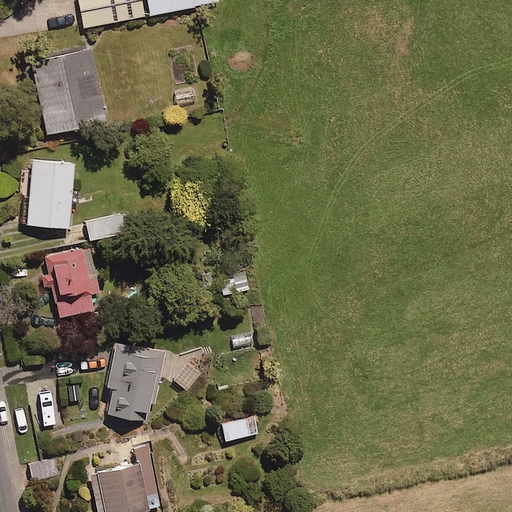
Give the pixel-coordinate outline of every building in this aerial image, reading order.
[(76,0),(80,21),(196,0),(76,0)] [(102,116),(88,43),(29,53),(42,127),(102,116)] [(190,84),(172,88),(176,104),(194,100),(190,84)] [(71,156),(29,153),(27,168),(21,168),(19,190),(25,190),(23,218),(65,221),(71,156)] [(53,228),(58,244),(128,225),(124,209),(53,228)] [(95,286),(87,242),(37,251),(41,278),(48,277),(54,312),(90,305),(87,288),(95,286)] [(239,264),(209,273),(215,295),(245,287),(239,264)] [(163,345),(111,335),(102,378),(108,379),(103,407),(149,416),(163,345)] [(203,367),(191,357),(173,378),(185,388),(203,367)] [(255,430),(252,412),(218,417),(221,435),(255,430)] [(147,440),(132,443),(134,454),(94,461),(102,511),(157,503),(147,440)]
